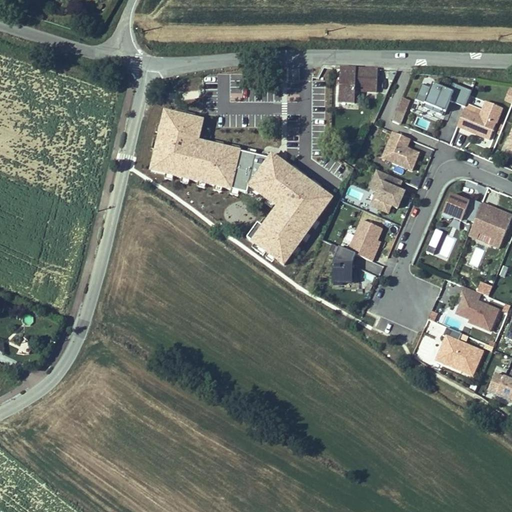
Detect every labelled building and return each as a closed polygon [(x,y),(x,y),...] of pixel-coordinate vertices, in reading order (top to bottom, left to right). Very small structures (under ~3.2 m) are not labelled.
[(269,93),(304,93),(304,76),(294,76),(294,67),(274,67),(274,74),(269,74),(269,93)] [(377,87),(378,68),(338,68),(338,102),(354,102),(354,87),(377,87)] [(442,112),(447,97),(465,104),(471,88),(452,81),(450,88),(432,81),(430,86),(420,82),(415,98),(424,101),(423,105),(442,112)] [(246,88),(236,93),(241,101),(227,109),(229,112),(252,99),(246,88)] [(236,93),(223,101),(227,109),(241,101),(236,93)] [(400,123),(409,98),(402,96),(393,120),(400,123)] [(490,136),(502,104),(485,98),(479,113),(464,107),(457,123),(490,136)] [(413,168),(419,151),(407,146),(410,137),(393,130),(383,157),(413,168)] [(263,161),(263,184),(288,184),(287,161),(263,161)] [(399,207),(405,191),(399,188),(403,179),(394,175),(388,193),(380,189),(374,205),(390,211),(393,204),(399,207)] [(476,219),(483,200),(471,196),(470,199),(469,201),(459,197),(460,195),(450,191),(441,214),(449,217),(455,215),(468,220),(469,216),(476,219)] [(501,244),(511,217),(511,211),(497,205),(496,208),(491,206),(492,203),(483,200),(476,219),(471,233),(479,236),(482,230),(483,227),(494,232),(493,234),(491,240),(501,244)] [(373,250),(377,239),(379,240),(379,239),(384,227),(363,219),(350,250),(358,253),(374,260),(378,252),(373,250)] [(354,234),(348,232),(343,246),(349,248),(354,234)] [(435,255),(441,234),(434,232),(428,253),(435,255)] [(448,260),(455,238),(442,235),(436,257),(448,260)] [(378,252),(382,240),(379,239),(379,240),(377,239),(373,250),(378,252)] [(355,280),(355,261),(358,253),(350,250),(341,246),(335,261),(335,280),(355,280)] [(494,328),(502,306),(481,298),(484,290),(467,283),(464,292),(467,293),(463,303),(466,304),(469,311),(468,314),(474,316),(478,318),(477,321),(494,328)] [(469,311),(466,304),(463,303),(460,311),(468,314),(469,311)] [(477,372),(487,348),(462,339),(466,331),(450,324),(447,333),(450,334),(444,350),(450,353),(447,360),(477,372)] [(22,339),(18,348),(29,352),(32,343),(22,339)] [(511,375),(499,370),(493,386),(511,393),(511,375)]
